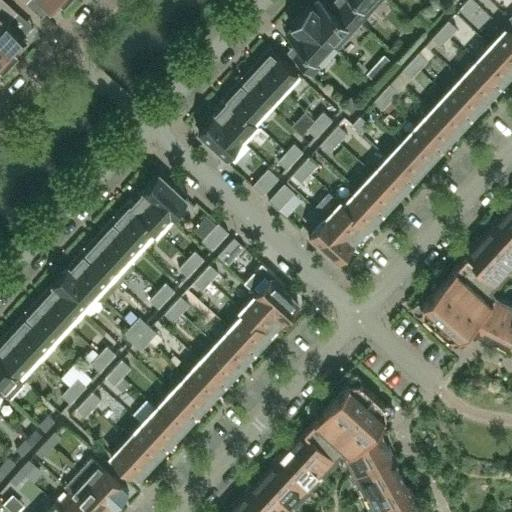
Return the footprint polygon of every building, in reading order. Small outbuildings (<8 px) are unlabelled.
[(7,20),(16,10),(17,11),(17,10),(6,0),(0,0),(0,47),(11,57),(12,57),(10,55),(26,37),(7,20)] [(335,47),(360,20),(341,3),(334,11),(321,0),(314,0),(311,4),(309,2),(299,13),(330,42),(335,47)] [(378,0),(344,0),(341,3),(360,20),(378,0)] [(470,11),(478,3),(475,0),(464,0),(461,3),(470,11)] [(419,9),(410,17),(422,29),(431,20),(419,9)] [(314,60),(330,42),(299,13),(289,24),(291,26),(284,33),(300,48),(293,56),(311,73),(319,65),(314,60)] [(456,26),(448,18),(439,27),(448,35),(456,26)] [(511,33),(504,26),(489,43),(511,64),(511,33)] [(448,35),(439,27),(431,36),(440,44),(448,35)] [(511,71),(511,64),(489,43),(474,59),(501,84),(511,71)] [(297,70),(270,45),(254,62),(281,87),(297,70)] [(11,57),(0,47),(0,66),(9,56),(11,58),(11,57)] [(427,58),(418,50),(410,59),(419,67),(427,58)] [(411,76),(419,67),(410,59),(402,67),(411,76)] [(501,84),(474,59),(459,75),(486,100),(501,84)] [(281,87),(254,62),(240,78),(267,103),(281,87)] [(373,64),(365,73),(373,80),(382,71),(373,64)] [(486,100),(459,75),(445,91),(472,116),(486,100)] [(267,103),(240,78),(225,94),(255,121),(255,120),(253,118),(267,103)] [(389,99),(398,90),(389,82),(381,91),(389,99)] [(381,107),(389,99),(381,91),(372,99),(381,107)] [(472,116),(445,91),(430,107),(457,132),(472,116)] [(255,121),(225,94),(224,95),(227,97),(213,112),(240,137),(255,121)] [(457,132),(430,107),(415,122),(442,147),(457,132)] [(323,126),(331,117),(323,109),(314,118),(323,126)] [(240,137),(213,112),(197,129),(213,144),(211,146),(221,155),(223,153),(225,154),(240,137)] [(360,130),(368,122),(359,114),(351,122),(360,130)] [(315,135),(323,126),(314,118),(306,127),(315,135)] [(442,147),(415,122),(400,138),(428,163),(442,147)] [(338,140),(346,131),(337,123),(329,132),(338,140)] [(338,140),(329,132),(321,140),(330,148),(338,140)] [(428,163),(400,138),(386,154),(413,179),(428,163)] [(294,158),(302,149),(293,141),(285,150),(294,158)] [(294,158),(285,150),(277,158),(286,166),(294,158)] [(309,171),(317,163),(308,154),(300,163),(309,171)] [(413,179),(386,154),(371,170),(398,195),(413,179)] [(301,180),(309,171),(300,163),(292,172),(301,180)] [(262,193),(278,175),(269,167),(253,185),(262,193)] [(398,195),(371,170),(356,186),(383,211),(398,195)] [(187,192),(177,183),(175,185),(159,171),(144,187),(171,212),(186,196),(185,195),(187,192)] [(277,206),(293,189),(284,181),(268,198),(277,206)] [(383,211),(356,186),(343,201),(340,199),(339,200),(369,227),(383,211)] [(171,212),(144,187),(130,203),(127,200),(126,201),(156,228),(171,212)] [(369,227),(339,200),(325,215),(352,240),(366,225),(368,228),(369,227)] [(156,228),(126,201),(112,217),(139,242),(152,227),(155,229),(156,228)] [(511,212),(505,206),(498,214),(498,217),(493,223),(511,239),(511,212)] [(352,240),(325,215),(309,232),(311,233),(308,236),(318,245),(321,242),(336,257),(352,240)] [(139,242),(112,217),(97,233),(124,258),(139,242)] [(211,247),(228,230),(217,220),(201,238),(211,247)] [(511,239),(493,223),(488,228),(485,228),(479,234),(510,263),(511,260),(511,239)] [(124,258),(97,233),(82,249),(109,274),(124,258)] [(510,263),(479,234),(470,244),(471,247),(466,252),(495,279),(497,277),(510,263)] [(227,262),(244,245),(233,235),(217,253),(227,262)] [(195,265),(203,256),(194,248),(186,257),(195,265)] [(109,274),(82,249),(68,265),(95,290),(109,274)] [(498,293),(499,278),(497,277),(495,279),(466,252),(422,300),(417,300),(412,303),(412,310),(417,313),(422,312),(434,323),(458,297),(485,310),(494,292),(497,294),(498,293)] [(195,265),(186,257),(178,266),(187,274),(195,265)] [(218,270),(209,262),(201,271),(210,279),(218,270)] [(95,290),(68,265),(53,281),(80,306),(95,290)] [(210,279),(201,271),(193,279),(202,288),(210,279)] [(298,299),(282,284),(284,282),(274,273),(272,275),(271,274),(255,291),(282,316),(298,299)] [(166,297),(174,288),(165,280),(157,289),(166,297)] [(80,306),(53,281),(38,297),(65,322),(80,306)] [(158,306),(166,297),(157,289),(149,298),(158,306)] [(282,316),(255,291),(241,306),(270,334),(271,333),(268,331),(282,316)] [(494,342),(511,306),(511,301),(497,294),(494,292),(485,310),(474,333),(494,342)] [(189,302),(180,293),(172,302),(180,310),(189,302)] [(65,322),(38,297),(23,313),(50,338),(65,322)] [(474,333),(485,310),(458,297),(434,323),(446,334),(446,339),(449,344),(456,343),(460,338),(459,333),(464,328),(474,333)] [(172,319),(180,310),(172,302),(163,311),(172,319)] [(270,334),(241,306),(240,307),(242,310),(229,325),(256,350),(270,334)] [(511,350),(511,306),(494,342),(511,350)] [(50,338),(23,313),(9,328),(36,354),(50,338)] [(139,331),(147,322),(139,314),(131,323),(139,331)] [(148,339),(156,330),(147,322),(139,331),(148,339)] [(139,331),(131,323),(123,332),(131,340),(139,331)] [(256,350),(229,325),(214,341),(241,366),(256,350)] [(36,354),(9,328),(0,337),(0,351),(20,370),(36,354)] [(140,348),(148,339),(139,331),(131,340),(140,348)] [(241,366),(214,341),(199,357),(226,382),(241,366)] [(107,360),(115,351),(106,343),(98,352),(107,360)] [(99,369),(107,360),(98,352),(90,361),(99,369)] [(122,374),(130,365),(121,357),(113,366),(122,374)] [(226,382),(199,357),(185,373),(212,398),(226,382)] [(23,382),(0,360),(0,387),(9,396),(23,382)] [(114,383),(122,374),(113,366),(105,375),(114,383)] [(212,398),(185,373),(170,389),(197,414),(212,398)] [(78,392),(86,383),(77,375),(69,384),(78,392)] [(379,420),(384,415),(390,408),(353,375),(328,401),(304,428),(305,429),(305,428),(308,431),(307,432),(337,460),(336,454),(344,452),(383,430),(379,420)] [(70,401),(78,392),(69,384),(61,393),(70,401)] [(9,396),(0,387),(0,394),(3,392),(9,397),(9,396)] [(93,406),(101,397),(92,389),(84,398),(93,406)] [(197,414),(170,389),(155,404),(182,429),(197,414)] [(84,415),(93,406),(84,398),(76,406),(84,415)] [(182,429),(155,404),(140,420),(167,445),(182,429)] [(44,428),(54,418),(48,412),(38,423),(44,428)] [(167,445),(140,420),(126,436),(153,461),(167,445)] [(31,442),(41,432),(35,426),(25,437),(31,442)] [(51,445),(60,434),(54,429),(45,439),(51,445)] [(349,475),(393,450),(383,430),(344,452),(353,468),(347,471),(347,470),(346,470),(349,475)] [(337,460),(307,432),(304,435),(301,432),(302,431),(301,431),(298,434),(295,434),(288,442),(318,470),(330,458),(334,463),(334,464),(337,460)] [(153,461),(126,436),(110,453),(137,478),(153,461)] [(22,453),(31,442),(25,437),(16,447),(22,453)] [(41,455),(51,445),(45,439),(35,450),(41,455)] [(318,470),(288,442),(280,450),(281,453),(276,458),(310,490),(313,486),(312,486),(308,482),(318,470)] [(366,491),(403,470),(393,450),(349,475),(351,479),(352,479),(351,478),(357,475),(365,491),(366,491)] [(128,488),(91,454),(77,469),(112,501),(111,502),(114,504),(128,488)] [(0,465),(5,471),(15,460),(9,455),(0,464),(0,465)] [(26,472),(34,462),(29,457),(19,467),(26,472)] [(310,490),(276,458),(271,464),(268,464),(260,472),(291,500),(302,488),(307,493),(306,493),(306,494),(310,490)] [(26,472),(19,467),(9,478),(18,486),(29,475),(26,472)] [(112,501),(77,469),(64,483),(94,511),(101,511),(110,502),(111,502),(112,501)] [(369,511),(376,511),(414,491),(403,470),(366,491),(365,491),(359,494),(369,511)] [(280,511),(291,500),(260,472),(253,480),(253,483),(248,488),(274,511),(280,511)] [(94,511),(64,483),(63,484),(69,489),(57,502),(54,500),(67,511),(94,511)] [(274,511),(248,488),(243,494),(240,494),(233,501),(244,511),(274,511)] [(423,511),(424,511),(414,491),(376,511),(423,511)] [(7,511),(18,511),(24,506),(12,496),(2,508),(7,511)] [(67,511),(54,500),(42,511),(67,511)] [(244,511),(233,501),(225,510),(225,511),(244,511)]
